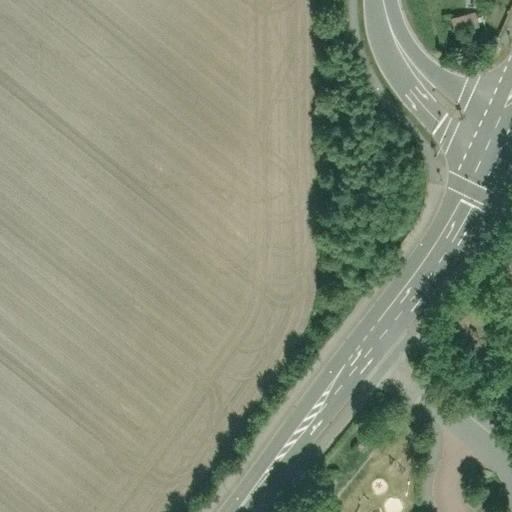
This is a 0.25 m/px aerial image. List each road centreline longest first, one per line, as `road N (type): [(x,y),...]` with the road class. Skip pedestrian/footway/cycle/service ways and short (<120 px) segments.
road 1 (secondary): [(370,354),(493,142)]
road 2 (secondary): [(234,511),(370,354)]
road 3 (tertiary): [(376,0),(409,70),(449,115),(493,142)]
road 4 (residential): [(511,472),(370,354)]
